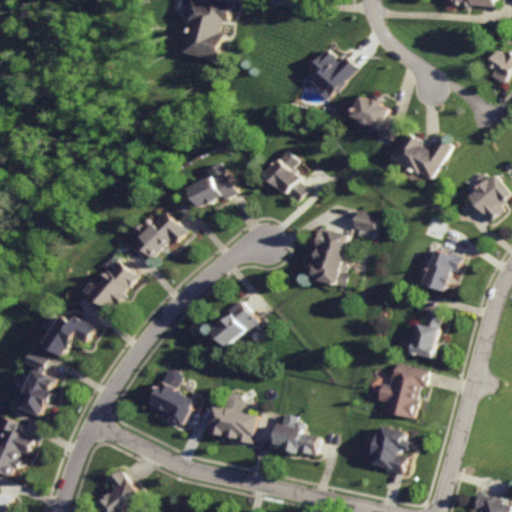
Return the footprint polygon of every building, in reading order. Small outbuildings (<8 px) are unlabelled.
[(193,0),(189,20),(196,22),(188,54),(223,62),(230,36),(225,35),(228,22),(234,24),(239,1),(235,0),(193,0)] [(443,0),(443,5),(498,9),(498,0),(443,0)] [(511,52),(501,46),(486,71),(507,84),(511,75),(511,52)] [(314,81),(332,98),(361,67),(347,55),(342,60),(329,48),(311,68),(319,75),(314,81)] [(367,93),(358,119),(381,127),(378,133),(399,141),(406,122),(391,116),(395,103),(367,93)] [(413,131),(397,158),(438,182),(460,144),(447,136),(438,152),(428,147),(431,142),(413,131)] [(296,149),(271,174),(301,203),(318,186),(301,169),(309,161),(296,149)] [(228,159),(211,168),(216,176),(193,189),(208,216),(247,194),(228,159)] [(511,194),(494,174),(466,198),(489,224),(504,211),(501,207),(511,198),(511,194)] [(357,208),(353,227),(375,231),(379,212),(357,208)] [(172,211),(158,227),(152,221),(143,232),(150,238),(144,244),(161,259),(176,242),(184,246),(196,233),(172,211)] [(322,226),(311,280),(348,287),(351,275),(346,274),(354,232),(322,226)] [(438,249),(427,286),(453,294),(465,257),(438,249)] [(124,265),(110,286),(100,278),(88,296),(117,316),(143,278),(124,265)] [(241,302),(211,329),(229,348),(258,322),(241,302)] [(71,310),(51,345),(74,359),(84,341),(92,345),(102,328),(71,310)] [(429,310),(425,326),(418,324),(412,351),(438,357),(447,314),(429,310)] [(40,352),(34,367),(39,369),(27,403),(49,411),(60,380),(53,377),(59,359),(40,352)] [(396,363),(391,384),(384,382),(380,400),(386,401),(384,411),(418,419),(429,371),(396,363)] [(164,378),(151,405),(187,423),(196,405),(183,398),(187,389),(164,378)] [(221,405),(213,434),(258,446),(266,415),(247,410),(250,397),(233,392),(229,407),(221,405)] [(8,415),(3,433),(0,432),(0,459),(1,460),(0,463),(0,470),(20,477),(27,453),(34,455),(39,438),(22,432),(26,420),(8,415)] [(287,415),(281,445),(319,453),(323,438),(305,434),(309,419),(287,415)] [(364,438),(361,450),(379,455),(376,465),(410,474),(415,454),(407,454),(413,433),(384,426),(380,442),(364,438)] [(124,470),(110,481),(117,491),(101,503),(108,511),(129,511),(147,499),(124,470)] [(0,511),(16,511),(21,499),(0,491),(0,511)] [(511,511),(511,497),(485,492),(481,511),(511,511)]
